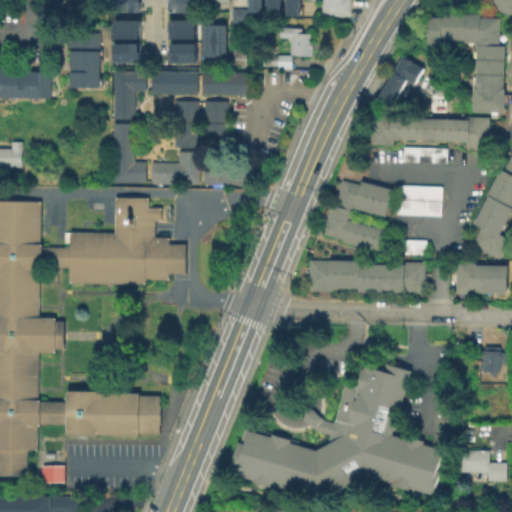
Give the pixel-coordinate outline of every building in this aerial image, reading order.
[(111,0),(138,0),(138,11),(111,12),(111,0)] [(168,0),(195,0),(195,12),(168,12),(168,0)] [(262,0),(262,11),(248,11),(248,0),(262,0)] [(280,12),(280,0),(264,0),(264,12),(280,12)] [(300,12),(300,0),(284,0),(284,12),(300,12)] [(348,0),(348,14),(319,14),(319,0),(348,0)] [(511,0),(511,5),(507,15),(481,0),(511,0)] [(246,23),(230,23),(229,7),(246,7),(246,23)] [(502,111),(470,110),(471,85),(473,85),(475,45),(472,45),(473,40),(439,39),(439,43),(424,43),(425,15),(437,15),(437,11),(479,12),(479,16),(499,16),(498,43),(503,44),(501,86),(503,86),(502,111)] [(109,19),(137,19),(137,38),(109,38),(109,19)] [(168,19),(195,19),(195,39),(168,39),(168,19)] [(212,55),(200,55),(200,23),(212,23),(212,55)] [(212,23),(225,23),(224,55),(212,55),(212,23)] [(310,54),(290,54),(290,66),(275,66),(275,64),(259,64),(260,53),(275,54),(275,52),(288,53),(289,39),(286,39),(286,36),(278,36),(278,26),(300,26),(300,31),(308,32),(308,39),(310,40),(310,54)] [(99,86),(68,86),(68,37),(99,37),(99,86)] [(111,43),(139,42),(139,62),(111,62),(111,43)] [(167,43),(195,43),(195,62),(167,62),(167,43)] [(247,54),(246,66),(232,66),(233,49),(242,49),(242,53),(247,54)] [(412,83),(405,78),(391,102),(377,94),(400,54),(422,66),(412,83)] [(48,96),(0,95),(0,65),(49,66),(48,96)] [(143,89),(133,89),(133,117),(112,117),(112,69),(143,69),(143,89)] [(195,92),(149,91),(149,69),(195,70),(195,92)] [(248,93),(200,92),(200,69),(248,70),(248,93)] [(444,110),(428,110),(428,92),(444,92),(444,110)] [(195,145),(172,145),(173,99),(196,99),(195,145)] [(202,99),(226,99),(226,143),(202,143),(202,99)] [(487,146),(464,146),(464,140),(391,137),(391,143),(368,142),(369,112),(390,113),(390,116),(464,118),(464,115),(488,115),(487,146)] [(144,181),(111,181),(111,121),(132,121),(132,159),(144,159),(144,181)] [(21,165),(0,165),(0,146),(10,146),(10,139),(21,139),(21,165)] [(445,161),(401,160),(401,145),(446,146),(445,161)] [(197,182),(149,181),(149,160),(176,161),(176,149),(198,149),(197,182)] [(498,258),(470,243),(479,225),(472,222),(501,167),(504,169),(511,154),(511,203),(497,232),(508,238),(498,258)] [(255,183),(201,182),(201,159),(255,159),(255,183)] [(392,187),(384,215),(352,207),(349,218),(386,228),(380,251),(340,240),(341,237),(322,232),(329,203),(333,204),(340,177),(359,182),(360,179),(392,187)] [(440,184),(439,214),(395,213),(396,183),(440,184)] [(158,430),(137,430),(137,433),(95,433),(95,435),(64,435),(64,422),(36,421),(35,450),(26,450),(26,474),(0,474),(0,198),(39,199),(38,245),(69,245),(69,230),(113,231),(113,196),(146,196),(146,205),(160,206),(159,219),(153,219),(152,235),(167,235),(167,242),(183,242),(183,272),(166,272),(166,278),(143,278),(143,283),(67,282),(67,266),(38,266),(37,315),(53,315),(53,320),(62,320),(62,347),(53,347),(53,351),(36,350),(36,400),(65,400),(65,390),(139,391),(139,394),(158,394),(158,430)] [(425,239),(425,253),(394,252),(395,238),(425,239)] [(423,292),(355,291),(355,287),(330,287),(330,290),(306,289),(307,258),(360,259),(359,262),(400,263),(400,260),(424,260),(423,292)] [(505,292),(453,291),(454,261),(477,261),(477,264),(506,264),(505,292)] [(506,363),(498,362),(498,370),(480,369),(481,344),(500,345),(499,350),(507,351),(506,363)] [(320,498),(268,483),(268,486),(252,481),(252,478),(234,473),(239,456),(233,454),(237,440),(243,442),(247,428),(270,435),(271,432),(290,437),(289,441),(314,448),(327,442),(329,432),(312,428),(302,418),(295,410),(304,401),(312,408),(322,418),(332,421),(345,380),(354,382),(360,363),(384,370),(386,362),(410,370),(391,433),(404,437),(405,433),(423,439),(422,442),(442,448),(436,470),(439,470),(432,493),(409,487),(408,489),(389,484),(390,482),(364,474),(320,498)] [(505,479),(486,479),(486,471),(459,471),(459,449),(488,448),(488,460),(505,460),(505,479)] [(44,483),(44,467),(68,467),(68,483),(44,483)] [(77,511),(0,511),(0,493),(77,495),(77,511)]
